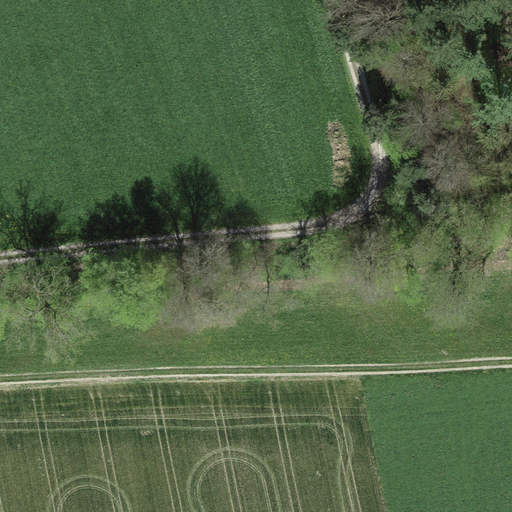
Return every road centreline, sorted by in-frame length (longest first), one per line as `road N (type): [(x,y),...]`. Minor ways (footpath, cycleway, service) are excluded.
road 1 (track): [(0,261),(341,217),(372,196),(380,164),(331,0)]
road 2 (track): [(511,358),(0,374)]
